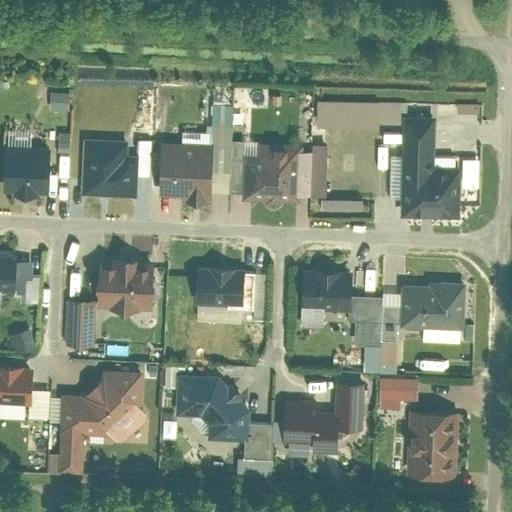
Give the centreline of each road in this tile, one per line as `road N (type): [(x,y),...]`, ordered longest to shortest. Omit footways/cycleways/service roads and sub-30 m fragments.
road 1 (residential): [(0,16),(511,46)]
road 2 (residential): [(495,511),(504,241)]
road 3 (residential): [(284,232),(59,221)]
road 4 (residential): [(504,241),(284,232)]
road 5 (residential): [(504,241),(511,82)]
road 6 (residential): [(59,221),(55,342)]
